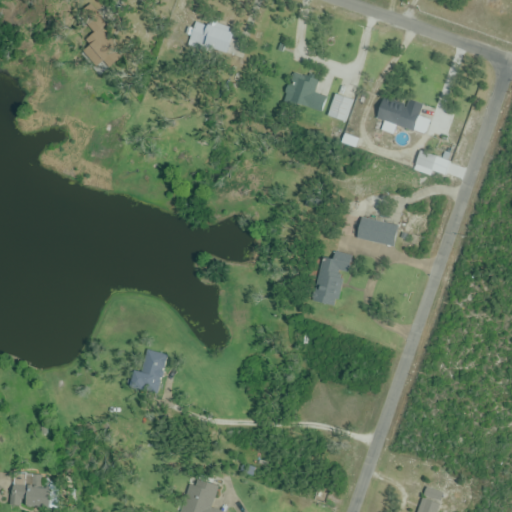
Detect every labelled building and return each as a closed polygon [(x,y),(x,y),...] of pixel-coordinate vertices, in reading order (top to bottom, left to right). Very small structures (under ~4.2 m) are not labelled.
[(188,45),(225,55),(232,33),(195,23),(188,45)] [(321,114),(327,97),(314,93),(318,82),(296,74),(287,102),(321,114)] [(353,102),(335,94),(326,116),(344,123),(353,102)] [(375,119),(413,132),(421,108),(383,95),(375,119)] [(415,166),(433,172),(437,158),(419,152),(415,166)] [(398,226),(360,219),(356,240),(393,248),(398,226)] [(349,256),(327,252),(316,304),(338,308),(349,256)] [(167,356),(148,352),(144,374),(132,372),(129,390),(160,395),(167,356)] [(191,511),(219,511),(216,511),(224,493),(204,484),(191,511)] [(51,488),(19,488),(19,509),(51,509),(51,488)] [(437,511),(443,494),(426,488),(417,511),(437,511)]
